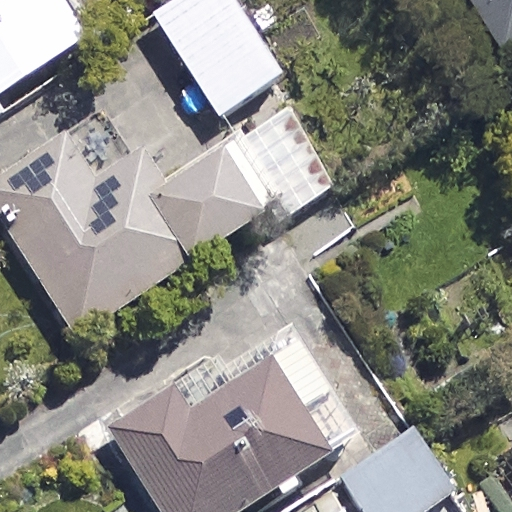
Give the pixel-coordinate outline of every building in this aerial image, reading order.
[(0,0),(0,112),(92,56),(58,0),(0,0)] [(289,91),(234,0),(208,0),(163,27),(224,130),(289,91)] [(511,62),(511,0),(465,0),(508,65),(511,62)] [(109,193),(84,150),(0,197),(0,214),(77,350),(276,237),(240,175),(173,213),(149,170),(109,193)] [(273,511),(339,473),(283,381),(202,431),(184,402),(118,442),(159,511),(273,511)] [(452,511),(457,509),(413,442),(346,486),(362,511),(452,511)]
